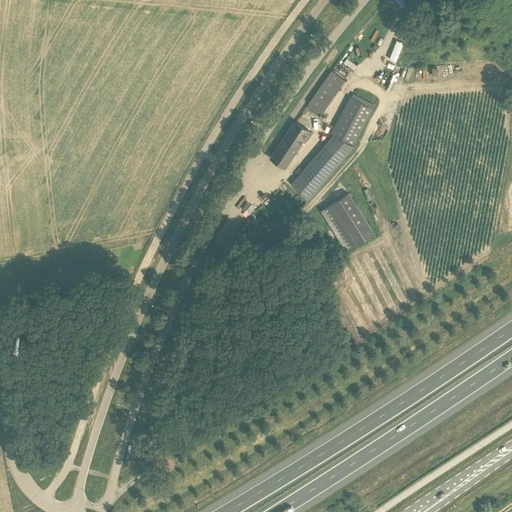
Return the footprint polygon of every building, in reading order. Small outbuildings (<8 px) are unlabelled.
[(422,0),(421,0),(402,0),(414,10),(422,0)] [(397,38),(406,40),(410,26),(401,23),(397,38)] [(397,39),(389,58),(397,61),(405,42),(397,39)] [(345,79),(333,70),(309,103),(322,112),(345,79)] [(413,79),(413,70),(398,70),(398,79),(413,79)] [(418,82),(432,84),(433,74),(420,71),(418,82)] [(350,95),(330,139),(304,168),(303,170),(294,180),(292,184),(301,192),(314,198),(347,161),(348,158),(354,151),(375,106),(350,95)] [(309,131),(296,121),(271,158),(285,167),(309,131)] [(347,250),(357,244),(374,233),(348,193),(321,210),(347,250)] [(395,234),(399,242),(408,238),(404,229),(395,234)] [(349,269),(342,269),(342,273),(353,290),(360,290),(358,287),(364,282),(367,283),(367,276),(371,273),(373,276),(377,274),(378,276),(382,274),(390,287),(390,302),(401,302),(423,289),(402,257),(394,257),(394,249),(391,244),(391,240),(381,240),(381,248),(372,253),(366,253),(349,264),(349,269)] [(362,325),(384,313),(378,301),(372,304),(375,309),(372,311),(361,291),(354,295),(359,305),(351,309),(353,313),(357,311),(360,317),(358,319),(362,325)]
